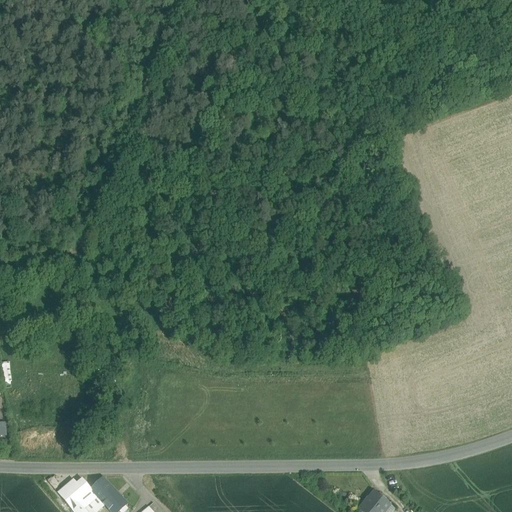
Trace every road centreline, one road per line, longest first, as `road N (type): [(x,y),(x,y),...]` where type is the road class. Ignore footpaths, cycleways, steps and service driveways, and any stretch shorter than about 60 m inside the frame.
road 1 (unclassified): [(0,467),(374,467),(511,437)]
road 2 (track): [(171,0),(76,252),(0,271)]
road 3 (track): [(76,252),(394,177)]
